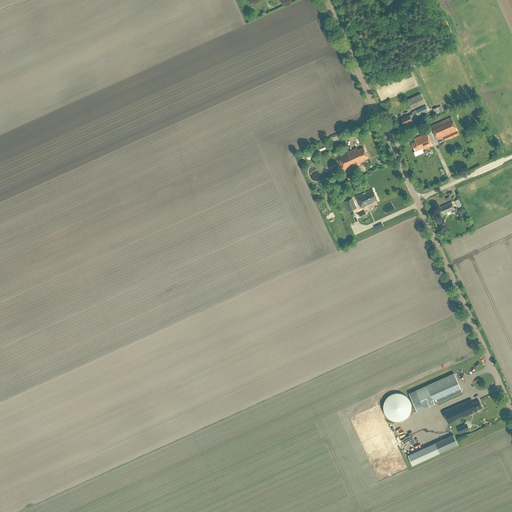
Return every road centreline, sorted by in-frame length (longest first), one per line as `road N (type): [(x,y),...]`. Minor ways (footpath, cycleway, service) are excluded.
road 1 (tertiary): [(511,411),(416,199)]
road 2 (tertiary): [(416,199),(326,0)]
